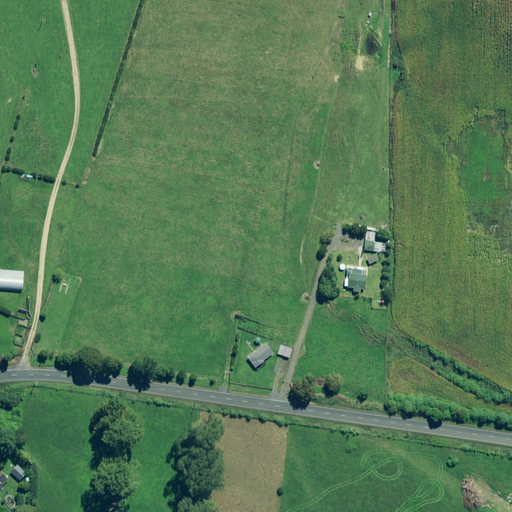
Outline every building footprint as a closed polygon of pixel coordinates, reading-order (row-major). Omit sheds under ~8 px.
[(363,236),(365,236),(364,250),(383,252),(383,243),(374,242),(375,233),(366,233),(366,234),(363,234),(363,236)] [(378,262),(377,256),(367,258),(369,264),(378,262)] [(344,287),(347,287),(346,288),(353,289),(352,292),(359,293),(359,288),(365,289),(367,271),(347,269),(346,274),(348,274),(347,280),(344,280),(344,287)] [(24,272),(0,270),(0,289),(24,291),(24,272)] [(274,353),(267,344),(247,358),(256,370),(265,364),(262,361),(274,353)] [(293,350),(281,345),(278,354),(289,358),(293,350)]
